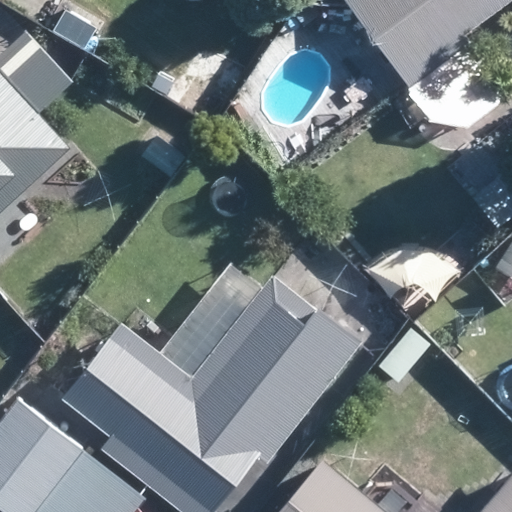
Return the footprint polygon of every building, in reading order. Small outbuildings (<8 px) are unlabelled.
[(511,0),(359,0),(415,79),(419,83),(468,47),(480,39),(474,31),(511,2),(511,0)] [(0,211),(75,144),(0,60),(0,211)] [(190,156),(173,141),(165,135),(162,138),(150,152),(176,174),(190,156)] [(511,182),(487,146),(455,168),(488,215),(511,198),(511,182)] [(218,511),(222,507),(224,509),(362,330),(332,307),(330,308),(279,270),(270,285),(202,374),(131,319),(74,394),(122,430),(112,445),(160,481),(200,511),(218,511)] [(410,357),(438,383),(458,361),(429,335),(410,357)] [(0,431),(0,494),(23,511),(43,511),(93,446),(27,396),(0,431)] [(488,511),(401,511),(370,487),(333,455),(287,511),(286,511),(511,511),(511,495),(506,490),(495,504),(488,511)]
